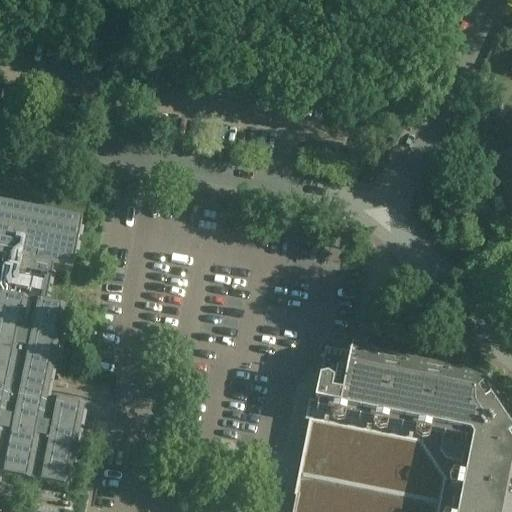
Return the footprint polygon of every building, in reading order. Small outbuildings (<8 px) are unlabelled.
[(511,113),(511,110),(493,117),(499,133),(511,128),(511,113)] [(508,173),(502,175),(506,190),(509,189),(511,199),(511,155),(503,158),(508,173)] [(92,169),(91,179),(136,184),(137,174),(92,169)] [(0,459),(1,459),(0,464),(0,480),(29,486),(29,485),(35,486),(35,487),(65,493),(66,493),(78,434),(77,433),(77,434),(73,434),(77,414),(80,415),(80,417),(81,418),(82,414),(52,408),(52,409),(51,409),(51,410),(44,409),(63,313),(62,313),(62,312),(45,309),(52,272),(71,277),(82,224),(0,207),(0,459)] [(110,275),(113,250),(104,249),(101,274),(110,275)] [(263,281),(260,296),(293,301),(289,324),(302,326),(308,288),(263,281)] [(145,293),(139,318),(149,320),(155,295),(145,293)] [(153,324),(150,340),(185,347),(188,330),(153,324)] [(196,351),(243,357),(245,340),(198,334),(196,351)] [(511,511),(511,419),(486,383),(374,359),(369,359),(351,356),(352,355),(349,354),(349,355),(348,355),(324,350),(320,371),(313,405),(307,404),(303,425),(308,426),(419,448),(443,483),(437,508),(436,511),(511,511)] [(109,378),(111,354),(102,353),(99,377),(109,378)] [(304,455),(303,455),(302,459),(300,469),(298,478),(298,479),(297,480),(437,508),(443,483),(419,448),(308,426),(308,429),(308,432),(307,432),(306,436),(307,436),(306,439),(305,442),(306,442),(305,445),(304,449),(305,449),(304,454),(304,455)] [(436,511),(437,508),(297,480),(297,482),(297,483),(297,486),(296,486),(296,489),(296,492),(295,492),(294,495),(295,496),(294,499),(293,502),(295,502),(292,511),(436,511)]
